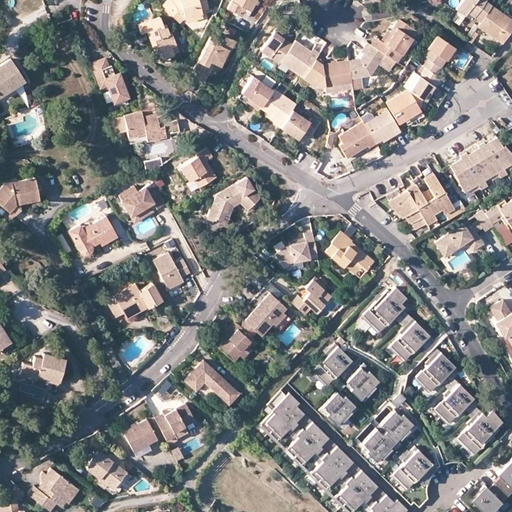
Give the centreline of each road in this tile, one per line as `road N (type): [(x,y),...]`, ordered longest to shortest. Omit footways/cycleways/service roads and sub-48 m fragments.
road 1 (residential): [(0,470),(130,398),(190,336),(241,253),(329,196)]
road 2 (residential): [(329,196),(136,69),(106,35),(106,0)]
road 3 (residential): [(482,103),(329,196)]
road 4 (residential): [(329,196),(403,252),(449,304)]
road 5 (residential): [(449,304),(511,406)]
